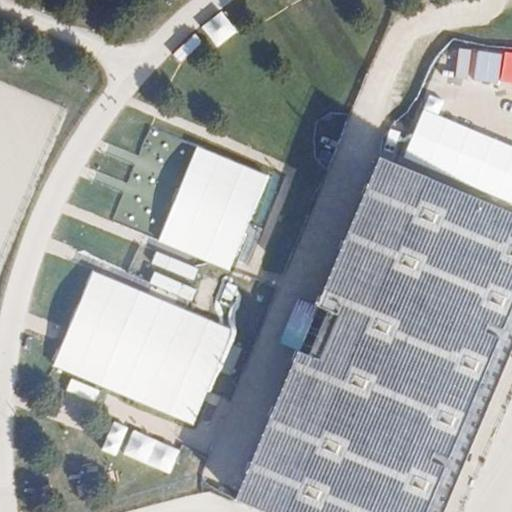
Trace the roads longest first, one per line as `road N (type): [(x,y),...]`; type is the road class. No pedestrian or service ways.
road 1 (track): [(226,0),(143,75),(95,137),(55,209),(13,339),(4,432),(9,511)]
road 2 (track): [(0,6),(117,55),(143,75)]
